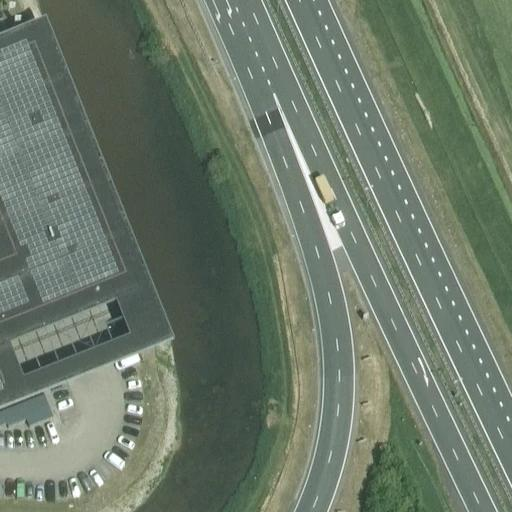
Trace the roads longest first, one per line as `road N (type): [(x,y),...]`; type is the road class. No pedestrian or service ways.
road 1 (trunk): [(511,456),(298,0)]
road 2 (trunk): [(280,92),(473,511)]
road 3 (trunk): [(280,92),(338,366),(335,434),(311,511)]
